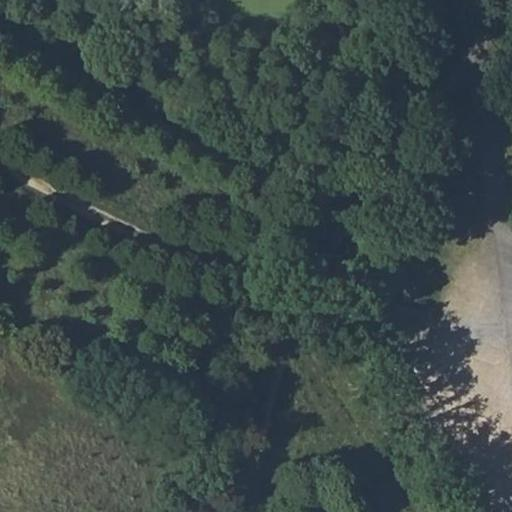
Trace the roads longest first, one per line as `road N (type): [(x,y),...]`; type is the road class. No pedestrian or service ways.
road 1 (track): [(217,511),(262,446),(286,344),(390,140),(463,59),(480,57)]
road 2 (track): [(0,169),(139,245),(186,255),(227,246),(252,201)]
road 3 (unclassified): [(511,291),(480,57),(487,22)]
